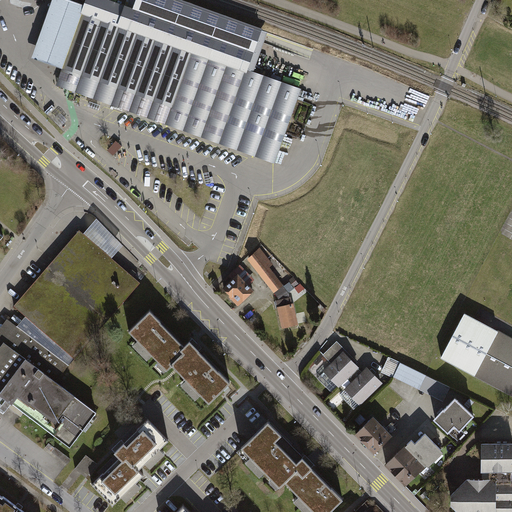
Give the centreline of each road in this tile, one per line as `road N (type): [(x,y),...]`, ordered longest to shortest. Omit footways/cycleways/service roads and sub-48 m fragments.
road 1 (residential): [(484,0),(327,326),(278,380)]
road 2 (secondary): [(278,380),(183,280)]
road 3 (residential): [(77,178),(0,285)]
road 4 (secondary): [(368,473),(278,380)]
